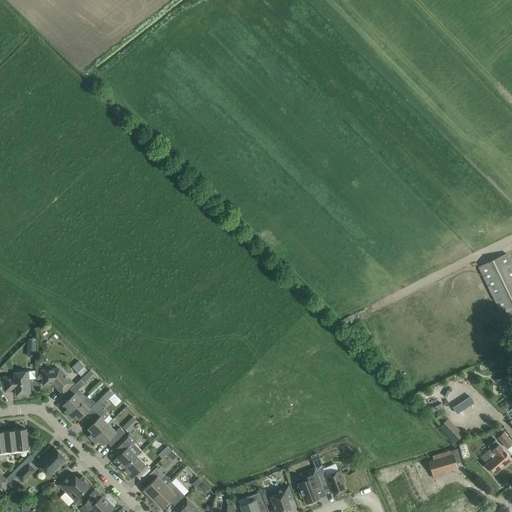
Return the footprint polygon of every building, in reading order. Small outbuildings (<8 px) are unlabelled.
[(511,265),(506,253),(487,263),(477,267),(499,311),(503,309),(511,325),(511,265)] [(8,361),(1,367),(5,372),(8,372),(12,368),(12,365),(8,361)] [(87,370),(80,362),(73,369),(81,377),(87,370)] [(41,369),(41,375),(42,375),(43,385),(53,384),(53,383),(54,383),(58,387),(56,388),(62,394),(70,387),(74,382),(59,368),(41,369)] [(94,373),(90,370),(64,395),(69,399),(64,404),(68,408),(64,412),(68,415),(86,397),(82,393),(78,389),(84,384),(84,383),(94,373)] [(3,377),(3,382),(4,392),(16,391),(16,395),(30,393),(28,371),(14,373),(14,376),(3,377)] [(101,397),(96,402),(93,399),(89,398),(87,396),(86,397),(68,415),(71,419),(75,415),(79,420),(86,413),(92,407),(96,411),(100,407),(106,402),(101,397)] [(100,407),(96,411),(89,418),(94,422),(88,429),(92,433),(89,435),(91,437),(90,438),(92,440),(108,424),(113,420),(109,415),(108,416),(100,407)] [(136,416),(125,425),(130,432),(141,423),(136,416)] [(449,417),(440,425),(454,441),(464,432),(449,417)] [(115,432),(108,424),(92,440),(94,442),(95,441),(97,442),(99,440),(103,444),(106,442),(111,447),(125,433),(120,427),(115,432)] [(0,431),(0,452),(28,449),(26,429),(0,431)] [(117,466),(122,470),(136,456),(129,448),(137,441),(129,433),(114,447),(119,452),(121,450),(122,452),(113,461),(117,465),(117,466)] [(496,455),(485,464),(494,474),(511,459),(496,441),(496,440),(496,439),(488,446),(488,447),(489,447),(496,455)] [(175,459),(179,456),(171,446),(166,450),(175,459)] [(54,447),(49,452),(37,464),(50,477),(67,460),(54,447)] [(432,475),(456,468),(451,450),(432,456),(434,461),(429,462),(432,475)] [(6,479),(9,482),(28,464),(33,459),(30,455),(6,479)] [(145,465),(136,456),(122,470),(126,475),(127,475),(131,479),(145,465)] [(320,458),(312,460),(316,470),(318,476),(325,474),(326,473),(324,468),(320,458)] [(35,470),(28,464),(9,482),(15,488),(22,482),(23,482),(35,470)] [(143,490),(142,491),(147,496),(151,500),(166,485),(170,481),(165,476),(157,467),(153,470),(146,477),(151,482),(149,484),(143,490)] [(323,489),(318,476),(316,470),(302,476),(304,481),(298,483),(299,486),(296,487),(300,498),(301,498),(303,497),(305,503),(308,502),(309,504),(308,504),(309,504),(317,501),(317,500),(316,501),(316,499),(319,498),(315,488),(321,486),(322,489),(323,489)] [(338,471),(326,476),(329,486),(330,487),(333,495),(346,490),(341,477),(343,476),(340,470),(338,471)] [(71,472),(64,479),(59,485),(74,501),(91,484),(83,476),(81,478),(79,476),(77,477),(76,477),(71,472)] [(166,485),(151,500),(157,506),(158,505),(161,508),(169,501),(174,506),(181,499),(184,496),(184,495),(188,491),(176,478),(171,482),(170,481),(166,485)] [(267,495),(271,505),(273,511),(285,511),(291,510),(287,500),(293,498),(289,489),(288,486),(277,491),(277,492),(268,495),(268,494),(267,494),(267,495)] [(264,505),(260,495),(259,492),(238,501),(242,511),(259,511),(258,507),(264,505)] [(110,511),(114,508),(102,496),(96,502),(91,497),(80,508),(82,511),(86,511),(88,510),(89,511),(110,511)] [(199,511),(187,499),(181,504),(174,511),(175,511),(199,511)] [(235,511),(232,503),(232,504),(228,505),(227,505),(226,511),(235,511)]
